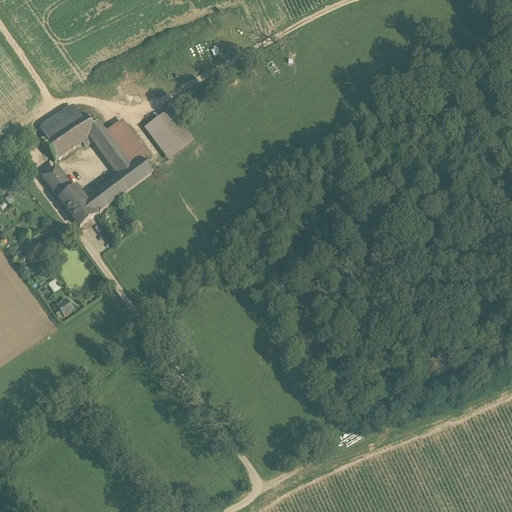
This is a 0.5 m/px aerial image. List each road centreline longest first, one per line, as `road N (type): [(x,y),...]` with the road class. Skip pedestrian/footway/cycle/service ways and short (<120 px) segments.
road 1 (track): [(355,0),(152,105),(53,108)]
road 2 (track): [(504,381),(257,490)]
road 3 (track): [(0,31),(53,108),(35,130)]
